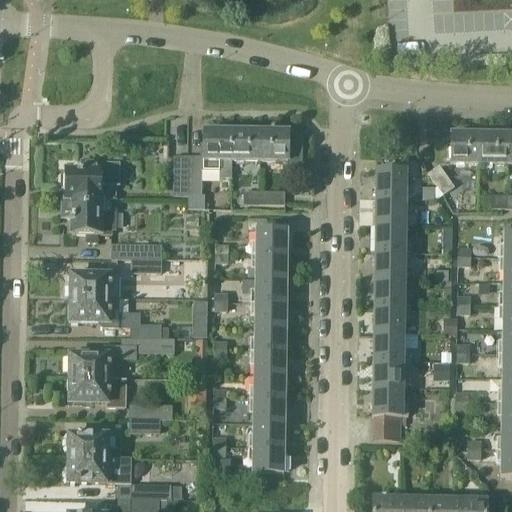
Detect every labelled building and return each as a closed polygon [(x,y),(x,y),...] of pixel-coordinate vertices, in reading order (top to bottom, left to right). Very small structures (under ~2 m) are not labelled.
[(230,182),(231,135),(201,134),(201,149),(199,149),(199,158),(201,158),(201,160),(200,175),(219,175),(219,182),(230,182)] [(259,164),(259,135),(231,135),(230,182),(239,182),(239,164),(259,164)] [(259,135),(259,164),(286,165),(286,159),(288,159),(288,150),(286,150),(286,136),(259,135)] [(478,167),(479,137),(449,137),(449,167),(478,167)] [(506,168),(507,137),(479,137),(478,167),(506,168)] [(186,199),(186,160),(172,160),(171,199),(186,199)] [(201,160),(186,160),(186,199),(186,214),(203,214),(203,199),(200,199),(200,175),(201,160)] [(62,202),(113,203),(113,191),(116,191),(117,165),(99,165),(99,161),(97,161),(97,169),(79,169),(79,174),(75,174),(75,175),(62,175),(62,202)] [(427,177),(442,198),(452,190),(438,169),(427,177)] [(374,202),(409,202),(409,190),(404,189),(405,173),(374,172),(374,202)] [(258,208),(258,196),(243,196),(243,208),(258,208)] [(258,208),(284,209),(284,197),(258,196),(258,208)] [(506,212),(506,199),(490,199),(490,212),(506,212)] [(113,203),(62,202),(62,204),(64,204),(64,222),(69,222),(68,226),(70,226),(69,239),(85,239),(85,247),(94,247),(94,240),(109,240),(109,234),(113,235),(113,215),(109,215),(109,204),(117,204),(117,203),(113,203)] [(409,215),(409,202),(374,202),(373,229),(404,229),(404,215),(409,215)] [(403,244),(404,229),(373,229),(373,256),(409,257),(409,244),(403,244)] [(254,258),(285,258),(286,234),(254,233),(254,258)] [(502,261),(511,261),(511,236),(502,237),(502,261)] [(450,247),(441,247),(441,257),(450,257),(450,247)] [(130,263),(160,263),(160,250),(109,249),(109,262),(130,263)] [(409,269),(409,257),(373,256),(373,283),(403,284),(403,269),(409,269)] [(226,267),(226,257),(214,257),(213,267),(226,267)] [(285,282),(285,258),(254,258),(254,282),(285,282)] [(469,270),(469,261),(457,260),(456,270),(469,270)] [(511,285),(511,261),(502,261),(501,285),(511,285)] [(159,276),(160,263),(130,263),(130,275),(159,276)] [(435,276),(434,284),(446,284),(446,276),(435,276)] [(69,302),(118,303),(118,302),(108,302),(108,290),(118,290),(118,279),(69,278),(69,302)] [(285,307),(285,282),(254,282),(253,306),(285,307)] [(403,298),(403,284),(373,283),(372,310),(408,311),(408,298),(403,298)] [(511,309),(511,285),(501,285),(501,310),(511,309)] [(450,293),(440,293),(440,310),(450,310),(450,293)] [(213,306),(226,306),(226,298),(213,298),(213,306)] [(456,309),(468,309),(468,301),(456,301),(456,309)] [(118,317),(118,303),(69,302),(69,326),(117,327),(117,332),(129,332),(129,343),(159,343),(159,330),(138,329),(138,317),(118,317)] [(226,315),(226,306),(213,306),(213,314),(226,315)] [(284,331),(285,307),(253,306),(253,331),(284,331)] [(468,318),(468,309),(456,309),(456,318),(468,318)] [(511,333),(511,309),(501,310),(501,334),(511,333)] [(407,324),(408,311),(372,310),(372,338),(402,338),(402,324),(407,324)] [(456,323),(444,323),(444,338),(456,338),(456,323)] [(192,327),(192,341),(205,342),(205,328),(192,327)] [(284,355),(284,331),(253,331),(253,355),(284,355)] [(511,358),(511,333),(501,334),(500,358),(511,358)] [(402,352),(402,338),(372,338),(371,365),(407,365),(407,352),(402,352)] [(159,344),(159,343),(129,343),(127,343),(127,351),(104,351),(104,359),(68,358),(68,381),(117,382),(117,362),(134,363),(134,357),(172,357),(172,344),(159,344)] [(212,355),(225,355),(225,346),(212,346),(212,355)] [(455,357),(468,358),(468,349),(455,349),(455,357)] [(225,363),(225,355),(212,355),(212,363),(225,363)] [(284,380),(284,355),(253,355),(252,379),(284,380)] [(467,367),(468,358),(455,357),(455,366),(467,367)] [(511,382),(511,358),(500,358),(500,382),(511,382)] [(407,378),(407,365),(371,365),(371,392),(401,392),(401,378),(407,378)] [(447,383),(448,368),(437,368),(437,383),(447,383)] [(283,404),(284,380),(252,379),(252,404),(283,404)] [(125,383),(117,383),(117,382),(68,381),(67,406),(106,407),(106,412),(124,412),(125,383)] [(511,406),(511,382),(500,382),(500,407),(511,406)] [(373,421),(399,422),(401,422),(401,420),(406,420),(407,407),(401,407),(401,392),(371,392),(371,421),(373,421)] [(211,403),(225,403),(225,394),(212,394),(211,403)] [(455,406),(467,406),(467,397),(455,397),(455,406)] [(225,411),(225,403),(211,403),(211,411),(225,411)] [(283,428),(283,404),(252,404),(252,428),(283,428)] [(467,415),(467,406),(455,406),(454,415),(467,415)] [(511,430),(511,406),(500,407),(499,431),(511,430)] [(128,423),(158,423),(170,423),(170,410),(129,409),(128,423)] [(398,433),(399,422),(373,421),(372,433),(398,433)] [(158,437),(158,423),(128,423),(128,437),(158,437)] [(283,452),(283,428),(252,428),(251,452),(283,452)] [(511,455),(511,430),(499,431),(499,455),(511,455)] [(372,433),(372,444),(398,444),(398,433),(372,433)] [(67,462),(130,463),(130,462),(119,462),(119,452),(106,452),(106,439),(67,438),(67,462)] [(211,451),(224,451),(224,442),(211,442),(211,451)] [(467,455),(479,455),(479,446),(467,446),(467,455)] [(224,460),(224,451),(211,451),(211,460),(224,460)] [(282,477),(283,452),(251,452),(251,477),(282,477)] [(479,463),(479,455),(467,455),(467,463),(479,463)] [(511,479),(511,455),(499,455),(499,480),(511,479)] [(67,462),(66,486),(117,487),(117,503),(157,504),(158,504),(169,504),(169,503),(179,503),(179,490),(169,490),(130,489),(130,463),(67,462)] [(227,464),(215,464),(216,480),(227,480),(227,464)] [(400,511),(401,502),(371,502),(371,511),(400,511)] [(428,511),(428,503),(401,502),(400,511),(428,511)] [(157,511),(157,504),(117,503),(116,511),(157,511)] [(456,511),(457,503),(428,503),(428,511),(456,511)] [(457,503),(456,511),(484,511),(485,504),(457,503)]
